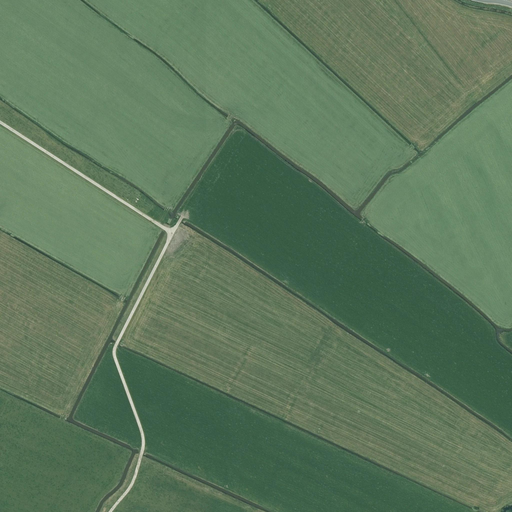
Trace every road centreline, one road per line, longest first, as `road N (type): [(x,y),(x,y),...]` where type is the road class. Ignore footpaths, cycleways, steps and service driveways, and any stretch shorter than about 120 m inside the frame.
road 1 (track): [(181,217),(113,349),(142,444),(128,490),(110,511)]
road 2 (track): [(0,122),(171,232)]
